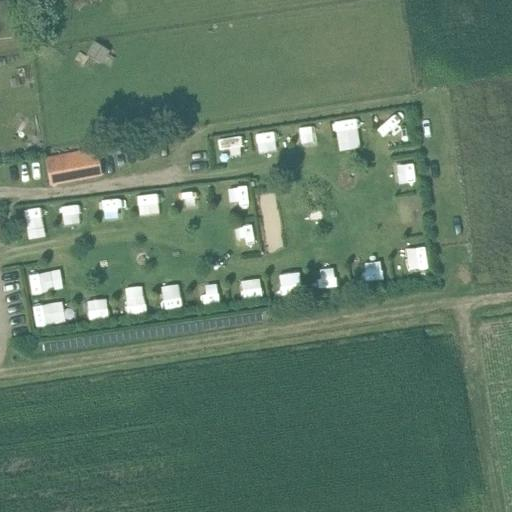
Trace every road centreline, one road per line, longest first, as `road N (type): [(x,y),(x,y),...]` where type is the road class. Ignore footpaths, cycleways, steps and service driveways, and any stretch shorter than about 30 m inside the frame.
road 1 (track): [(462,302),(0,373)]
road 2 (track): [(495,511),(462,302)]
road 3 (track): [(176,175),(51,192),(0,190)]
